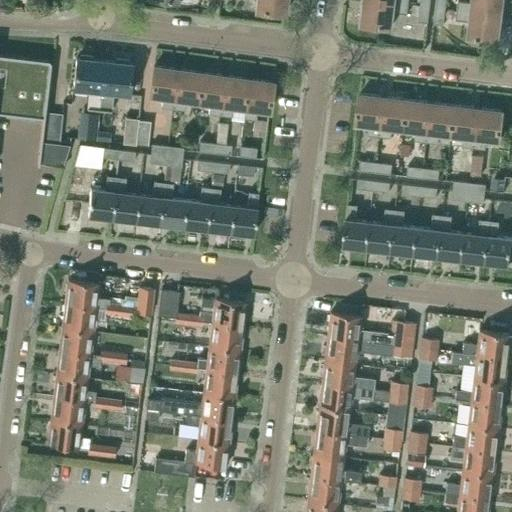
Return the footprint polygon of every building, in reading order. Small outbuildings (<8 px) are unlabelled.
[(286,0),(255,0),(254,10),(285,14),(286,0)] [(375,0),(365,0),(362,23),(391,27),(393,13),(407,15),(408,4),(375,0)] [(446,9),(447,0),(437,0),(436,7),(446,9)] [(503,0),(473,0),(473,1),(461,0),(458,0),(458,10),(502,15),(503,0)] [(420,5),(418,21),(428,22),(430,6),(420,5)] [(436,7),(434,23),(444,24),(446,9),(436,7)] [(469,36),(499,39),(502,15),(458,10),(456,21),(471,23),(469,36)] [(0,112),(45,118),(51,63),(51,62),(50,61),(49,60),(48,60),(0,54),(0,112)] [(89,108),(100,109),(105,60),(77,57),(74,88),(91,90),(89,108)] [(105,60),(100,109),(112,111),(114,92),(129,94),(132,63),(105,60)] [(150,95),(163,96),(161,106),(173,108),(178,69),(154,66),(150,95)] [(202,72),(178,69),(173,108),(185,109),(186,99),(198,101),(202,72)] [(226,75),(202,72),(198,101),(210,103),(208,113),(220,114),(222,104),(226,75)] [(222,104),(220,114),(232,116),(233,106),(245,107),(249,78),(226,75),(222,104)] [(273,81),(249,78),(245,107),(244,117),(256,119),(257,109),(269,111),(273,81)] [(380,135),(381,125),(385,96),(361,93),(357,122),(370,123),(368,134),(380,135)] [(381,125),(380,135),(392,137),(393,126),(404,127),(408,99),(385,96),(381,125)] [(426,141),(428,130),(431,101),(408,99),(404,127),(416,129),(415,139),(426,141)] [(428,130),(426,141),(439,142),(440,132),(451,133),(454,104),(431,101),(428,130)] [(473,147),(474,136),(478,107),(454,104),(451,133),(464,135),(462,145),(473,147)] [(478,107),(474,136),(473,147),(486,148),(487,138),(498,139),(502,110),(478,107)] [(97,113),(80,111),(77,138),(94,140),(97,113)] [(46,141),(60,143),(63,113),(49,112),(46,141)] [(139,120),(139,119),(126,117),(123,143),(136,145),(137,145),(139,120)] [(139,120),(137,145),(148,146),(150,121),(139,120)] [(218,122),(216,144),(215,153),(230,155),(232,145),(226,144),(228,123),(218,122)] [(96,140),(110,141),(111,132),(97,131),(96,140)] [(39,163),(63,166),(70,144),(42,141),(39,163)] [(216,144),(200,142),(199,151),(215,153),(216,144)] [(101,168),(103,157),(104,148),(80,144),(74,165),(101,168)] [(167,155),(168,146),(152,144),(151,153),(167,155)] [(182,157),(183,147),(168,146),(167,155),(182,157)] [(240,146),(239,156),(255,158),(256,148),(240,146)] [(118,160),(119,150),(104,148),(103,157),(118,160)] [(118,160),(133,162),(135,152),(119,150),(118,160)] [(151,153),(149,163),(166,165),(167,155),(151,153)] [(450,153),(448,169),(462,170),(464,155),(450,153)] [(484,155),(473,154),(471,175),(482,175),(484,155)] [(167,155),(166,165),(164,179),(171,180),(173,165),(181,166),(182,157),(167,155)] [(212,172),(213,162),(198,160),(196,170),(212,172)] [(376,162),(361,160),(360,169),(375,171),(376,162)] [(213,162),(212,172),(228,174),(229,164),(213,162)] [(376,162),(375,171),(391,173),(392,164),(376,162)] [(254,167),(238,165),(237,175),(253,177),(254,167)] [(416,166),(408,166),(407,176),(422,177),(423,167),(416,166)] [(422,177),(439,179),(440,169),(423,167),(422,177)] [(211,186),(220,187),(222,174),(213,173),(211,186)] [(88,214),(112,217),(117,176),(107,175),(105,190),(91,188),(88,214)] [(112,217),(136,220),(139,193),(124,192),(126,177),(117,176),(112,217)] [(492,177),(491,189),(504,191),(506,179),(492,177)] [(374,191),(375,181),(359,179),(358,189),(374,191)] [(470,182),(454,180),(453,190),(469,192),(470,182)] [(136,220),(159,223),(164,182),(154,181),(152,195),(139,193),(136,220)] [(375,181),(374,191),(390,193),(391,183),(375,181)] [(183,225),(186,199),(171,197),(173,183),(164,182),(159,223),(183,225)] [(470,182),(469,192),(485,193),(486,184),(470,182)] [(420,196),(421,186),(405,184),(404,194),(420,196)] [(183,225),(206,228),(211,187),(202,186),(200,201),(186,199),(183,225)] [(421,186),(420,196),(436,198),(437,188),(421,186)] [(230,231),(233,204),(219,203),(220,188),(211,187),(206,228),(230,231)] [(469,192),(453,190),(452,200),(468,202),(469,192)] [(230,231),(254,234),(257,207),(259,193),(249,192),(247,206),(233,204),(230,231)] [(469,192),(468,202),(484,203),(485,193),(469,192)] [(344,244),(368,247),(371,221),(357,219),(358,205),(348,203),(344,244)] [(368,247),(391,250),(396,209),(386,208),(384,222),(371,221),(368,247)] [(391,250),(415,252),(418,226),(403,224),(405,210),(396,209),(391,250)] [(415,252),(438,255),(443,215),(433,213),(432,228),(418,226),(415,252)] [(438,255),(462,258),(465,232),(450,230),(452,216),(443,215),(438,255)] [(462,258),(486,261),(490,220),(481,219),(479,233),(465,232),(462,258)] [(486,261),(510,263),(511,245),(511,237),(498,235),(499,221),(490,220),(486,261)] [(96,307),(106,308),(106,303),(118,305),(119,300),(97,297),(99,283),(68,279),(66,303),(96,307)] [(136,311),(150,313),(154,288),(139,287),(137,301),(136,311)] [(175,322),(188,324),(189,314),(177,313),(179,291),(160,289),(158,315),(175,317),(175,322)] [(119,300),(118,305),(120,305),(133,306),(133,311),(136,311),(137,301),(119,298),(119,300)] [(189,314),(203,316),(202,320),(212,321),(212,322),(242,325),(246,301),(215,298),(213,312),(190,309),(189,314)] [(66,303),(63,326),(93,330),(96,307),(66,303)] [(106,303),(106,308),(105,313),(119,314),(120,305),(118,305),(106,303)] [(133,306),(120,305),(119,314),(132,316),(133,311),(133,306)] [(328,337),(378,343),(401,346),(404,321),(392,320),(392,321),(393,321),(392,333),(380,331),(360,329),(361,315),(330,312),(328,337)] [(202,325),(202,320),(203,316),(189,314),(188,324),(202,325)] [(416,323),(404,321),(401,346),(413,347),(416,324),(416,323)] [(209,345),(240,349),(242,325),(212,322),(209,345)] [(63,326),(60,350),(90,353),(93,330),(63,326)] [(463,342),(462,352),(507,357),(510,333),(479,330),(478,344),(463,342)] [(328,337),(325,359),(355,363),(357,351),(377,353),(378,343),(328,337)] [(421,337),(420,347),(438,349),(439,339),(421,337)] [(412,357),(413,347),(401,346),(378,343),(377,353),(395,355),(412,357)] [(198,358),(197,363),(196,367),(206,369),(237,372),(240,349),(209,345),(208,359),(198,358)] [(438,349),(420,347),(418,358),(436,360),(438,349)] [(113,361),(114,351),(101,350),(100,355),(90,353),(60,350),(57,373),(87,377),(89,364),(99,365),(100,359),(113,361)] [(128,353),(114,351),(113,361),(126,363),(127,358),(128,353)] [(507,357),(462,352),(452,351),(451,363),(475,366),(473,377),(504,381),(507,357)] [(169,369),(182,371),(184,361),(170,359),(170,364),(169,369)] [(322,383),(374,389),(375,379),(354,376),(355,363),(325,359),(322,383)] [(196,367),(197,363),(184,361),(182,371),(196,372),(196,367)] [(143,383),(145,368),(122,365),(120,380),(143,383)] [(204,392),(234,395),(237,372),(206,369),(204,392)] [(94,401),(95,397),(96,397),(96,391),(86,389),(87,377),(57,373),(54,397),(84,400),(94,401)] [(454,398),(470,400),(501,404),(504,381),(473,377),(472,391),(455,389),(454,398)] [(391,380),(390,391),(407,393),(408,383),(391,380)] [(322,383),(319,406),(350,410),(351,398),(372,400),(374,389),(322,383)] [(416,384),(414,393),(432,396),(433,386),(416,384)] [(406,404),(407,393),(390,391),(388,402),(395,403),(394,407),(396,407),(394,415),(404,417),(406,404)] [(147,398),(146,408),(160,410),(196,415),(200,415),(231,419),(234,395),(204,392),(202,402),(161,397),(160,399),(147,398)] [(432,396),(414,393),(413,405),(430,407),(432,396)] [(54,397),(51,420),(82,424),(84,400),(54,397)] [(95,397),(94,401),(94,406),(107,408),(108,398),(96,397),(95,397)] [(122,400),(108,398),(107,408),(121,409),(122,400)] [(470,400),(468,423),(498,427),(501,404),(470,400)] [(319,406),(316,429),(367,436),(369,425),(348,422),(350,410),(319,406)] [(160,410),(146,408),(144,418),(157,419),(158,410),(160,410)] [(200,415),(198,439),(228,442),(231,419),(200,415)] [(385,427),(384,438),(401,440),(402,429),(404,417),(394,415),(393,428),(385,427)] [(79,447),(89,448),(88,453),(115,456),(116,447),(89,443),(90,438),(80,437),(82,424),(51,420),(48,443),(79,447)] [(453,435),(452,445),(496,451),(498,427),(468,423),(466,436),(453,435)] [(316,429),(313,453),(344,456),(345,444),(366,447),(367,436),(316,429)] [(410,430),(408,440),(426,442),(427,432),(410,430)] [(401,440),(384,438),(382,449),(400,451),(401,440)] [(198,439),(196,451),(185,450),(185,456),(184,461),(158,458),(156,458),(154,471),(193,476),(195,463),(225,467),(226,466),(228,442),(198,439)] [(426,442),(408,440),(407,451),(425,453),(426,442)] [(463,461),(462,470),(493,474),(496,451),(452,445),(452,446),(451,446),(449,459),(463,461)] [(407,452),(406,464),(423,466),(425,454),(407,452)] [(342,469),(344,456),(313,453),(310,476),(341,480),(359,482),(361,471),(342,469)] [(462,470),(460,484),(446,483),(445,492),(490,497),(493,474),(462,470)] [(378,485),(396,487),(397,476),(379,473),(378,485)] [(341,480),(311,476),(308,499),(338,503),(341,480)] [(404,477),(402,487),(420,489),(422,479),(404,477)] [(420,489),(402,487),(401,498),(419,500),(420,489)] [(456,511),(488,511),(490,497),(445,492),(444,501),(457,503),(456,511)] [(389,497),(376,495),(375,503),(388,505),(389,497)] [(308,499),(306,511),(337,511),(338,503),(308,499)]
